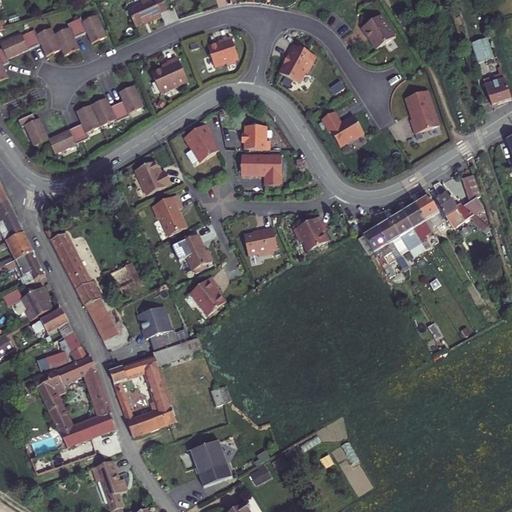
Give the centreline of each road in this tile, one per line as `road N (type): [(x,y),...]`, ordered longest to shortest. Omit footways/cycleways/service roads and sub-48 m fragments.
road 1 (residential): [(37,183),(34,224),(99,356),(135,457),(171,511)]
road 2 (tertiary): [(37,183),(73,184),(211,98),(250,92)]
road 3 (residential): [(59,83),(178,30),(232,15),(270,15)]
road 4 (tertiary): [(341,192),(370,199),(401,190),(511,119)]
road 5 (residential): [(341,192),(314,205),(219,209),(214,217),(235,266)]
road 6 (tertiary): [(250,92),(283,108),(341,192)]
road 7 (residential): [(270,15),(319,29),(372,97)]
road 8 (track): [(0,488),(129,444)]
